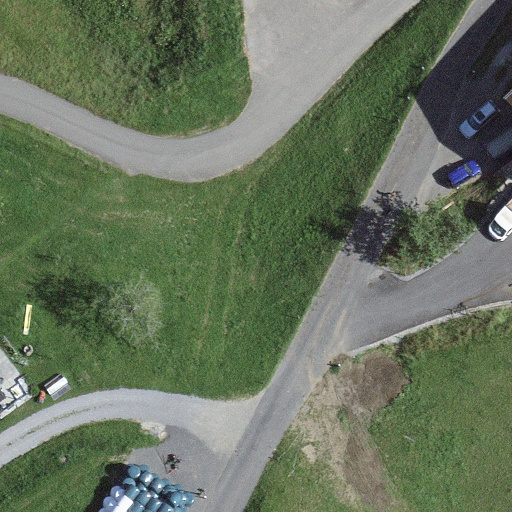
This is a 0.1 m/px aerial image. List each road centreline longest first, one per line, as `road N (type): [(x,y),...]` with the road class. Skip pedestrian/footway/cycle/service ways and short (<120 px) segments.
road 1 (track): [(0,461),(115,405),(269,438)]
road 2 (track): [(298,381),(363,511)]
